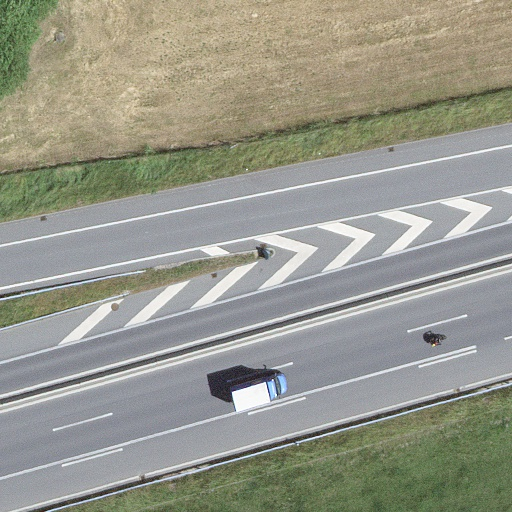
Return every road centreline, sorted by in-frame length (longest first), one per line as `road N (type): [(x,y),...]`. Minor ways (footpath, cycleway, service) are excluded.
road 1 (trunk): [(0,444),(511,303)]
road 2 (trunk): [(511,239),(0,380)]
road 3 (trunk): [(511,167),(0,268)]
